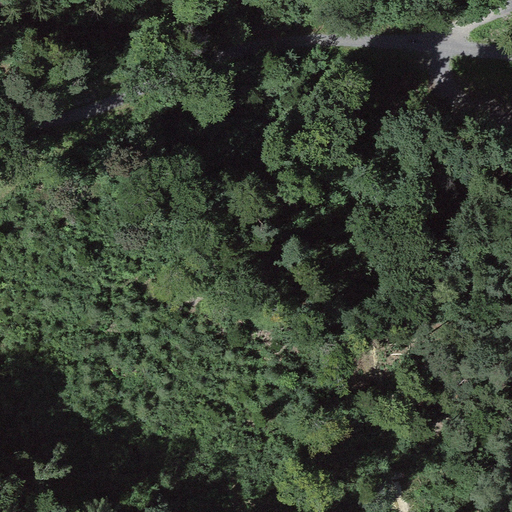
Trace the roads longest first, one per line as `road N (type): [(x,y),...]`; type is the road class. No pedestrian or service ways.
road 1 (track): [(0,128),(98,112),(237,51),(427,44),(511,58)]
road 2 (track): [(511,124),(487,131),(436,117),(421,86),(427,44),(511,3)]
